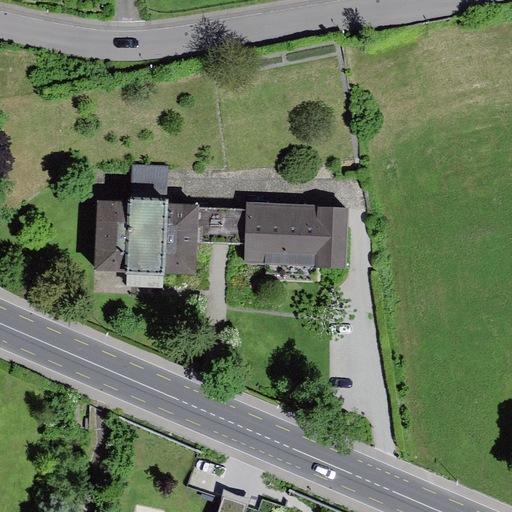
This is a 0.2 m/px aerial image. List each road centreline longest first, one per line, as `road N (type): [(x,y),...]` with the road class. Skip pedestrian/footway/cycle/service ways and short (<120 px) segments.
road 1 (primary): [(439,511),(0,321)]
road 2 (residential): [(469,0),(125,48),(0,27)]
